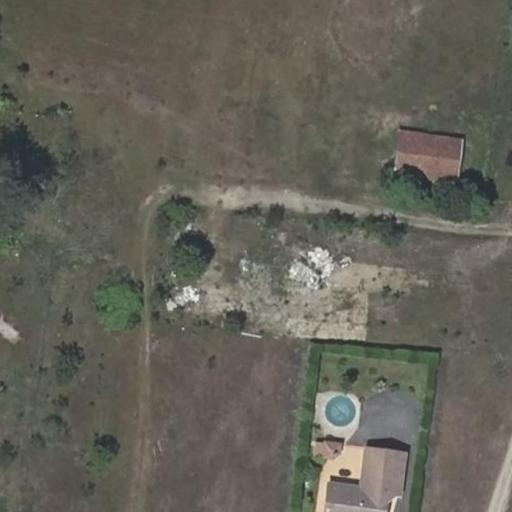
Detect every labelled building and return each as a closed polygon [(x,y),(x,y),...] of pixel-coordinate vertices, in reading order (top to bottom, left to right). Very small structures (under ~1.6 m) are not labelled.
[(456,182),(462,141),(401,134),(396,173),(456,182)] [(312,304),(316,252),(271,248),(267,300),(312,304)] [(161,266),(159,283),(180,285),(181,268),(161,266)] [(327,320),(354,323),(357,296),(330,293),(327,320)] [(378,301),(379,324),(402,324),(402,301),(378,301)] [(403,454),(365,449),(359,489),(330,485),(326,511),(382,511),(385,493),(398,494),(403,454)]
